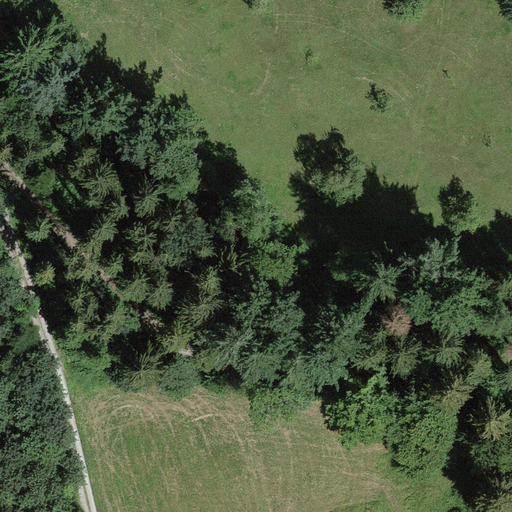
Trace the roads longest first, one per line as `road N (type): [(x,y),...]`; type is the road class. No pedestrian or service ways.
road 1 (track): [(0,175),(100,283),(165,331),(395,383),(511,423)]
road 2 (track): [(0,215),(49,344),(90,511)]
